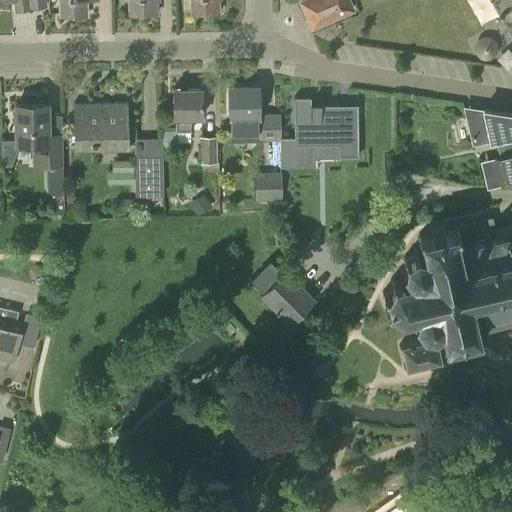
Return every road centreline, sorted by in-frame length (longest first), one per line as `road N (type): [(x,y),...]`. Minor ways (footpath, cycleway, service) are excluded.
road 1 (residential): [(259,51),(0,52)]
road 2 (residential): [(511,97),(259,51)]
